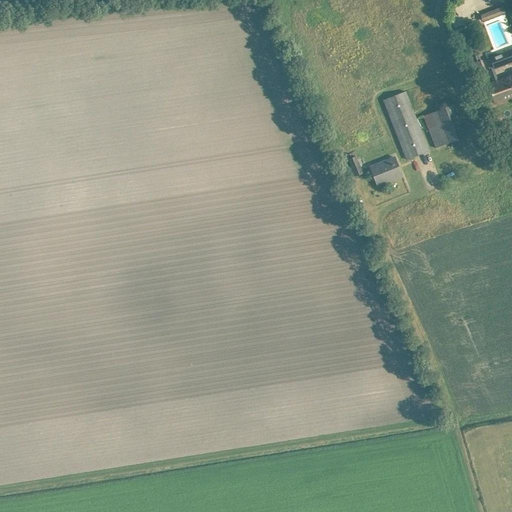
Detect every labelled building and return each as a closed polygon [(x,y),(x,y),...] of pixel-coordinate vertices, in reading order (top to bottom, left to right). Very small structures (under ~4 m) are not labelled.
[(498,37),(511,33),(511,27),(510,21),(511,20),(511,13),(510,14),(507,4),(490,9),(498,37)] [(511,49),(489,58),(493,69),(511,62),(511,49)] [(511,75),(488,85),(495,103),(511,96),(511,75)] [(406,160),(429,151),(406,92),(383,100),(406,160)] [(449,143),(436,111),(423,116),(436,148),(449,143)] [(355,177),(363,174),(356,156),(348,159),(355,177)] [(373,176),(377,185),(386,182),(386,181),(391,179),(392,181),(402,176),(398,167),(394,157),(380,163),(381,164),(370,169),(373,176)]
